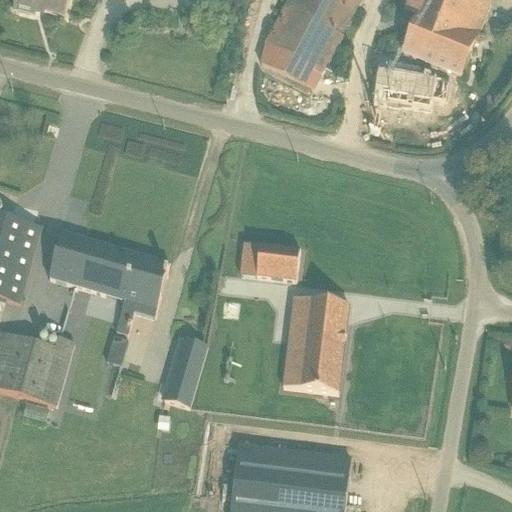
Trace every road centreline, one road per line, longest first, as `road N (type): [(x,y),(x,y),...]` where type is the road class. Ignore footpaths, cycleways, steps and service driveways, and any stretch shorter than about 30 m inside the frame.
road 1 (unclassified): [(0,76),(441,180)]
road 2 (unclassified): [(481,306),(439,511)]
road 3 (unclassified): [(441,180),(481,238),(481,306)]
